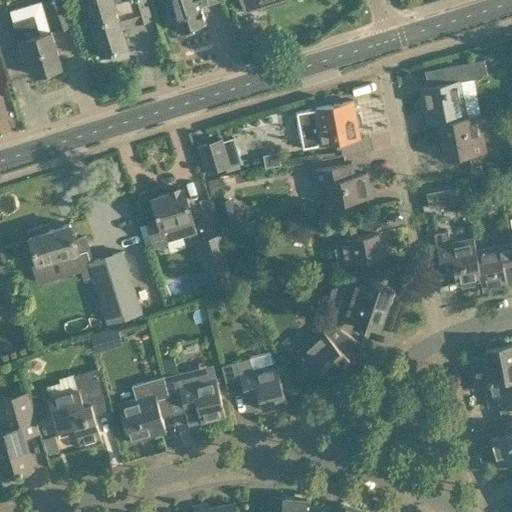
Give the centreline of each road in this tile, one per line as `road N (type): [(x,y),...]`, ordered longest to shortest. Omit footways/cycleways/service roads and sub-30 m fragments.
road 1 (tertiary): [(0,162),(394,38)]
road 2 (residential): [(59,511),(172,472),(247,458),(333,463)]
road 3 (residential): [(443,336),(388,77)]
road 4 (unclassified): [(490,511),(464,391),(443,336)]
road 5 (unclassified): [(443,336),(369,396),(333,463)]
road 6 (residential): [(333,463),(389,477),(461,511)]
road 7 (tertiary): [(394,38),(511,4)]
